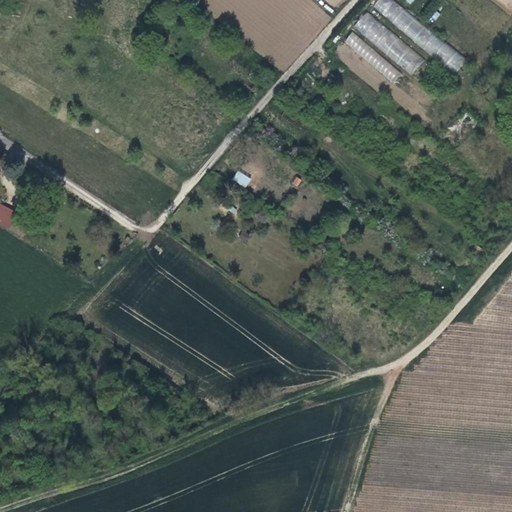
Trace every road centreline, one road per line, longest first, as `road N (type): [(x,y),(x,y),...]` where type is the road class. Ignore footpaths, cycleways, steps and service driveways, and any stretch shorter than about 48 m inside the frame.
road 1 (track): [(0,140),(150,232),(356,0)]
road 2 (track): [(0,509),(402,361)]
road 3 (track): [(402,361),(372,419),(346,511)]
road 4 (track): [(402,361),(511,245)]
